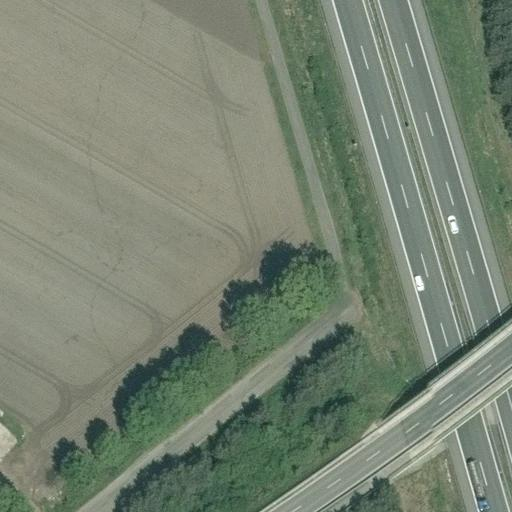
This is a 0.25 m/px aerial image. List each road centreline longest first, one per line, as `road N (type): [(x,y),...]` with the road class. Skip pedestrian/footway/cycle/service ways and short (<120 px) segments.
road 1 (motorway): [(346,0),(494,511)]
road 2 (motorway): [(511,408),(393,0)]
road 3 (secondary): [(312,511),(511,364)]
